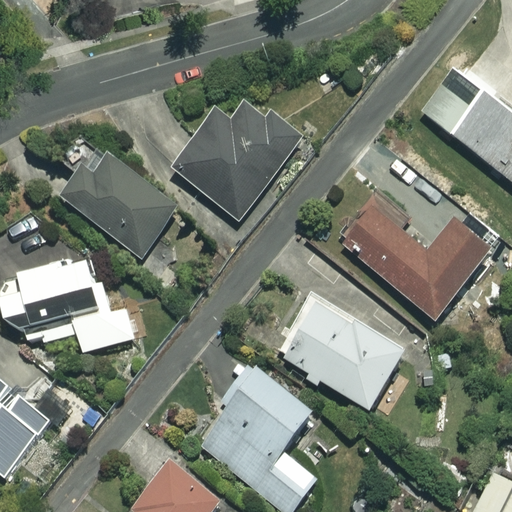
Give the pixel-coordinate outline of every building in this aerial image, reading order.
[(497,86),(469,64),(426,117),(511,184),(511,113),(489,96),(497,86)] [(269,128),(249,113),(236,131),(221,119),(178,175),(239,222),(301,141),(274,120),(269,128)] [(178,213),(115,164),(100,184),(87,174),(66,202),(142,260),(178,213)] [(410,221),(382,198),(342,246),(435,323),(493,254),(458,225),(431,257),(401,232),(410,221)] [(56,264),(0,280),(0,305),(3,330),(27,344),(20,354),(111,410),(120,389),(152,367),(144,337),(149,334),(137,304),(115,309),(108,287),(99,287),(96,267),(60,275),(56,264)] [(408,354),(313,296),(292,330),(297,333),(281,359),(372,414),(408,354)] [(314,420),(253,369),(224,403),(232,410),(202,446),(281,511),(296,511),(320,484),(285,454),(314,420)] [(0,475),(6,481),(53,422),(0,379),(0,475)] [(217,511),(222,506),(172,468),(138,511),(217,511)] [(511,511),(511,484),(497,476),(477,511),(511,511)]
